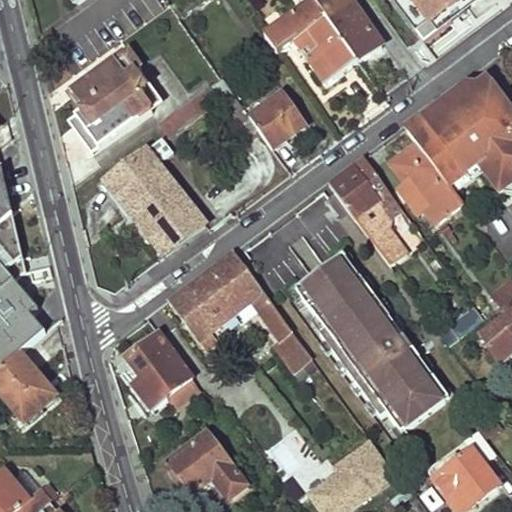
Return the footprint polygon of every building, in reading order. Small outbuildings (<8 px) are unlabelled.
[(77,0),(84,9),(95,0),(77,0)] [(179,0),(173,5),(183,19),(208,0),(179,0)] [(350,0),(318,0),(316,2),(361,64),(384,47),(350,0)] [(441,0),(424,13),(401,30),(427,64),(430,67),(452,50),(491,20),(511,4),(510,2),(508,0),(441,0)] [(441,0),(423,0),(418,5),(424,13),(441,0)] [(316,2),(268,36),(282,55),(296,44),(311,34),(324,54),(310,64),(328,89),(361,64),(316,2)] [(311,34),(296,44),(310,64),(324,54),(311,34)] [(132,54),(73,96),(85,113),(78,117),(89,132),(101,151),(154,112),(131,81),(144,71),(132,54)] [(252,118),(224,77),(167,121),(174,132),(219,100),(240,128),(253,119),(252,118)] [(418,148),(450,191),(477,171),(481,176),(500,201),(511,191),(511,118),(489,86),(480,93),(465,104),(461,99),(459,100),(441,114),(409,137),(418,148)] [(461,99),(465,104),(480,93),(470,93),(461,99)] [(308,127),(283,94),(252,118),(253,119),(275,151),(308,127)] [(406,132),(409,137),(441,114),(438,108),(431,114),(406,132)] [(89,132),(81,138),(94,156),(101,151),(89,132)] [(167,132),(108,173),(161,250),(204,220),(160,155),(175,145),(167,132)] [(426,213),(436,227),(462,208),(455,198),(450,191),(418,148),(390,168),(403,185),(412,179),(433,208),(426,213)] [(0,157),(0,230),(15,218),(0,157)] [(330,189),(383,261),(402,249),(389,231),(382,236),(369,219),(383,209),(391,220),(401,213),(364,163),(330,189)] [(450,191),(455,198),(481,176),(477,171),(450,191)] [(108,173),(101,177),(155,255),(161,250),(108,173)] [(511,191),(500,201),(511,201),(511,191)] [(15,218),(0,230),(0,269),(21,252),(27,259),(45,243),(35,201),(15,218)] [(321,377),(235,259),(173,306),(211,357),(219,351),(214,344),(206,333),(234,313),(242,323),(247,331),(260,321),(280,349),(273,354),(295,385),(296,384),(302,391),(321,377)] [(360,287),(342,262),(298,294),(334,342),(341,352),(347,359),(354,369),(367,387),(373,395),(376,399),(383,408),(398,428),(403,436),(408,432),(438,411),(447,404),(444,399),(427,377),(420,367),(417,364),(411,355),(397,336),(390,326),(384,318),(377,309),(367,296),(360,287)] [(511,299),(511,283),(510,281),(490,297),(499,309),(511,299)] [(365,283),(360,287),(367,296),(372,293),(365,283)] [(0,350),(14,366),(22,360),(55,331),(17,288),(0,301),(0,350)] [(382,306),(377,309),(384,318),(389,315),(382,306)] [(452,327),(460,339),(485,321),(476,309),(452,327)] [(242,323),(234,313),(206,333),(214,344),(242,323)] [(511,361),(511,313),(482,336),(506,366),(511,361)] [(394,322),(390,326),(397,336),(402,332),(394,322)] [(194,382),(161,340),(128,362),(149,391),(141,397),(156,416),(169,406),(175,413),(199,394),(191,384),(194,382)] [(334,342),(329,346),(336,355),(341,352),(334,342)] [(416,352),(411,355),(417,364),(422,360),(416,352)] [(347,359),(342,363),(349,373),(354,369),(347,359)] [(14,366),(0,377),(0,395),(28,427),(57,401),(22,360),(14,366)] [(424,363),(420,367),(427,377),(432,373),(424,363)] [(367,387),(363,391),(369,399),(373,395),(367,387)] [(438,411),(442,416),(459,403),(452,393),(444,399),(447,404),(438,411)] [(376,399),(371,402),(378,412),(383,408),(376,399)] [(403,436),(398,428),(394,431),(403,444),(412,438),(408,432),(403,436)] [(287,458),(270,436),(262,442),(278,465),(287,458)] [(244,493),(202,437),(159,469),(172,488),(177,484),(188,499),(210,482),(227,506),(244,493)] [(303,496),(315,511),(357,511),(398,481),(370,445),(303,496)] [(466,511),(496,491),(462,449),(427,476),(456,511),(466,511)] [(58,511),(44,494),(30,506),(6,479),(0,484),(0,511),(58,511)] [(435,489),(421,499),(430,511),(433,511),(446,504),(435,489)]
